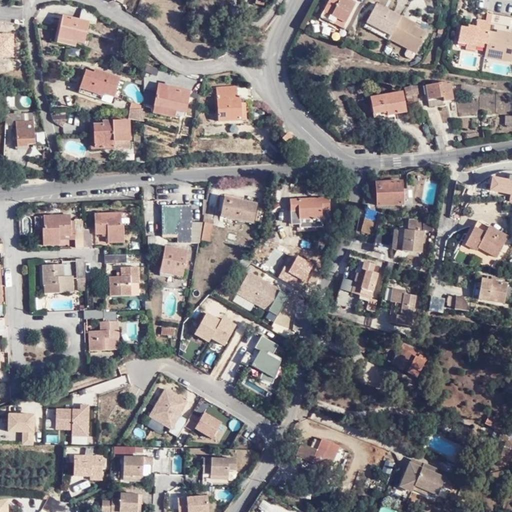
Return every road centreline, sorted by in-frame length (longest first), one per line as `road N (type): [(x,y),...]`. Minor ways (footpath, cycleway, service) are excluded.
road 1 (unclassified): [(230,511),(291,412),(314,299),(353,221),(355,166)]
road 2 (tertiary): [(63,184),(326,169)]
road 3 (residential): [(80,0),(126,20),(187,73),(274,61)]
road 4 (tertiary): [(355,166),(511,144)]
road 5 (tertiary): [(326,169),(320,140),(281,97),(274,61)]
